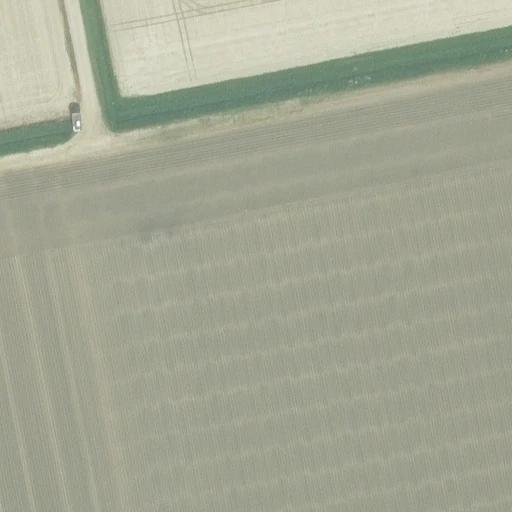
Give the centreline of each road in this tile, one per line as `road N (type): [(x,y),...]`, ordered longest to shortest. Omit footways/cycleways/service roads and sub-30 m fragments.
road 1 (track): [(94,120),(98,150),(0,169)]
road 2 (unclassified): [(94,120),(70,0)]
